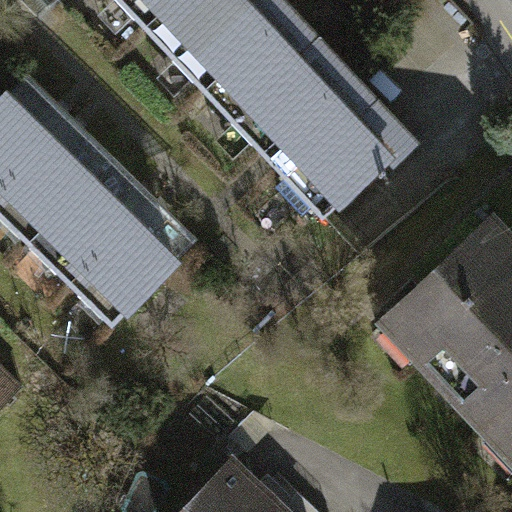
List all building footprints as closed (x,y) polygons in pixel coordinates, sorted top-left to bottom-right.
[(117,0),(321,218),(381,163),(389,172),(423,140),(292,0),(117,0)] [(0,90),(0,175),(67,109),(24,66),(0,90)] [(0,175),(0,213),(24,237),(110,151),(67,109),(0,175)] [(24,237),(67,279),(152,193),(110,151),(24,237)] [(67,279),(110,322),(195,235),(152,193),(67,279)] [(379,321),(511,461),(511,240),(489,217),(379,321)] [(0,406),(20,387),(0,367),(0,406)] [(294,511),(225,448),(165,511),(294,511)]
